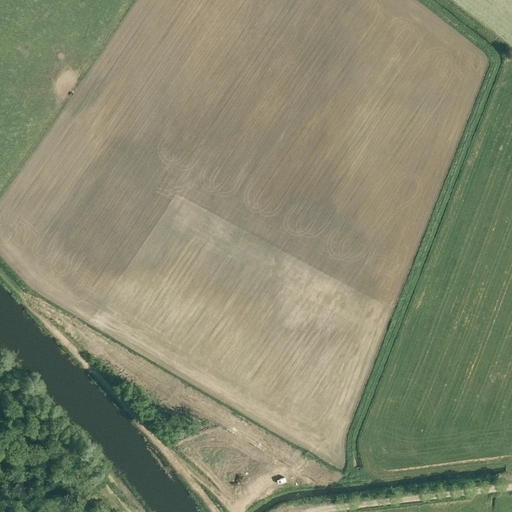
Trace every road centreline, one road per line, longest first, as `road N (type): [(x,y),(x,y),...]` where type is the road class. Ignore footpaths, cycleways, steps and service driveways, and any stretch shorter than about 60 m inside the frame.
road 1 (track): [(328,504),(277,450),(32,301),(0,267)]
road 2 (unclassified): [(296,511),(511,477)]
